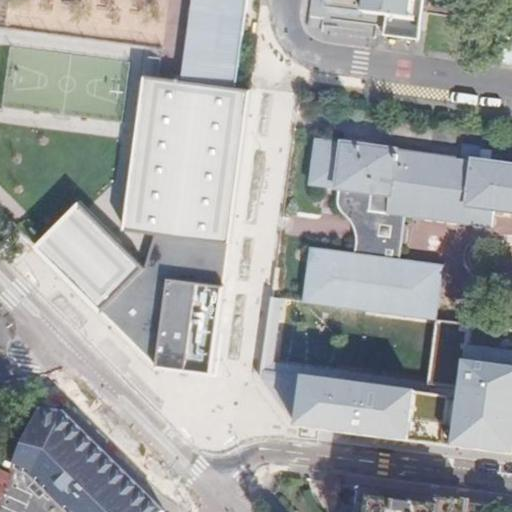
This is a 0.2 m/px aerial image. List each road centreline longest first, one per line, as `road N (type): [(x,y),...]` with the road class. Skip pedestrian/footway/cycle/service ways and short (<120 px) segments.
road 1 (residential): [(511,83),(306,56),(284,27),(285,0)]
road 2 (tertiary): [(511,480),(278,452)]
road 3 (tertiary): [(67,345),(217,496)]
